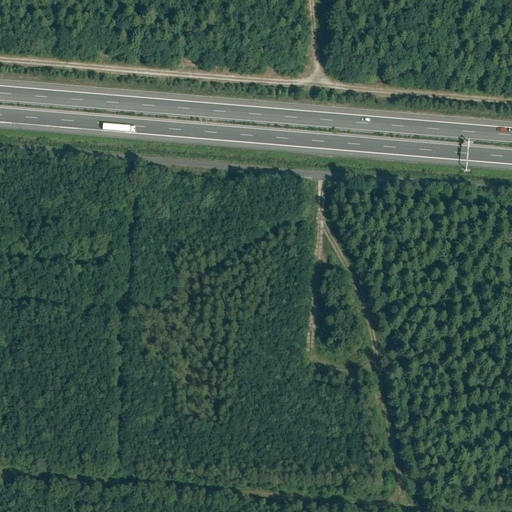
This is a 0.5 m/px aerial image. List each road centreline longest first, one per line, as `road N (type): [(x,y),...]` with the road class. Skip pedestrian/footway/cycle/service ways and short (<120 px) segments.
road 1 (track): [(378,369),(402,500),(354,503),(0,472)]
road 2 (trunk): [(0,115),(511,158)]
road 3 (trunk): [(511,136),(0,93)]
road 4 (track): [(0,58),(511,100)]
road 5 (track): [(321,220),(367,308),(378,369),(333,371),(315,360),(310,343)]
road 6 (track): [(310,343),(323,170)]
